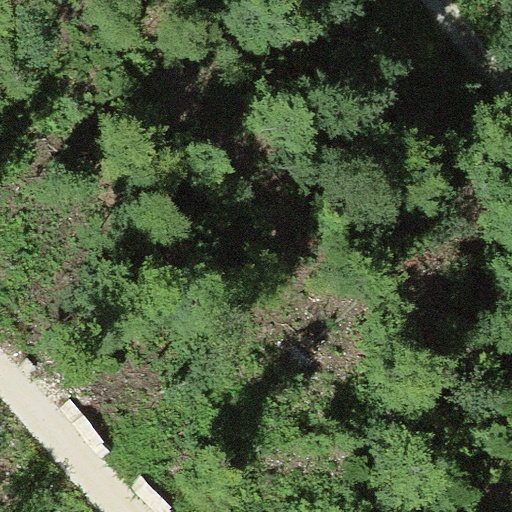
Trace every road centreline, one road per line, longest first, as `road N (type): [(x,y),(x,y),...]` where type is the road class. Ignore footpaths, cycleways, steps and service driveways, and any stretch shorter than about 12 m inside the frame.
road 1 (track): [(155,511),(0,360)]
road 2 (track): [(430,0),(511,99)]
